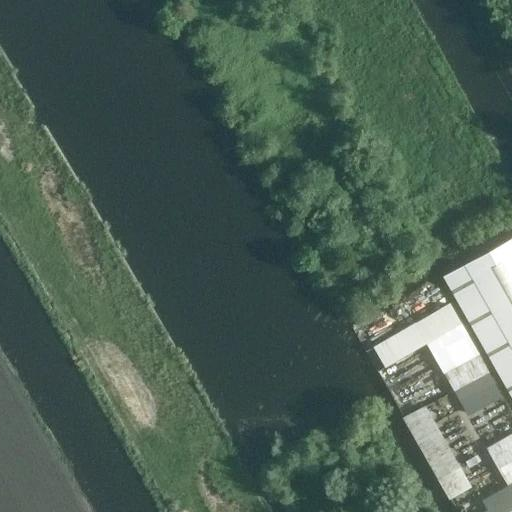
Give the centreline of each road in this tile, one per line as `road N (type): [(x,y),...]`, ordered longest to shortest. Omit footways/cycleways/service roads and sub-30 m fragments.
road 1 (trunk): [(237,511),(0,97)]
road 2 (trunk): [(0,156),(201,511)]
